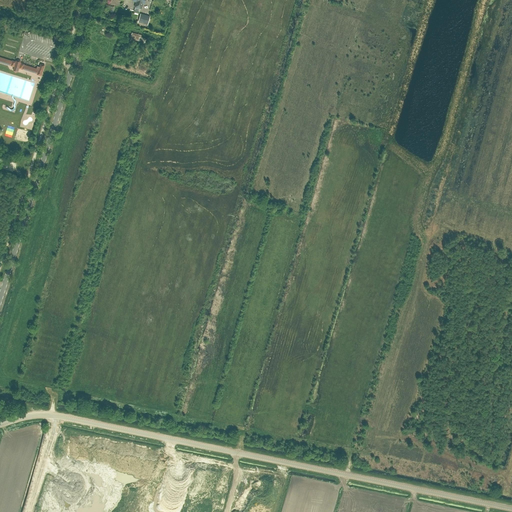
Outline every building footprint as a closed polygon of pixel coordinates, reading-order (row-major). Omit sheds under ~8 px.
[(132,0),(132,1),(136,2),(135,7),(141,9),(143,4),(144,4),(145,0),(132,0)] [(147,25),(150,17),(140,14),(138,22),(147,25)] [(141,37),(141,35),(131,32),(129,40),(143,44),(145,38),(141,37)] [(0,61),(11,64),(12,61),(0,56),(0,61)] [(16,61),(15,62),(12,61),(11,64),(11,66),(14,67),(13,70),(18,71),(21,63),(16,61)] [(39,69),(24,64),(23,68),(38,73),(38,74),(41,75),(43,70),(44,66),(40,64),(39,69)]
